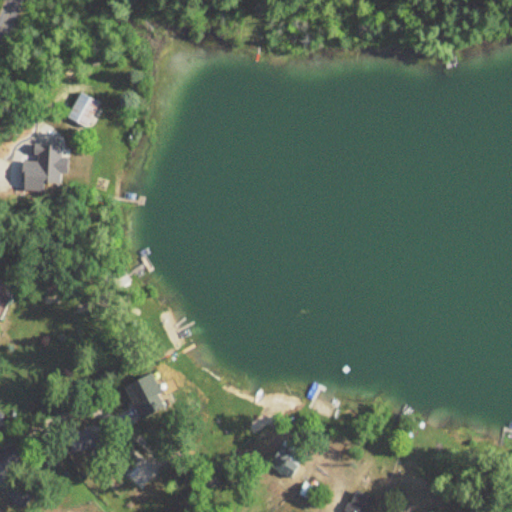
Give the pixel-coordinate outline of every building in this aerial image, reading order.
[(99,103),(79,92),(65,117),(84,128),(99,103)] [(138,419),(165,407),(149,372),(122,384),(138,419)] [(68,450),(87,450),(87,432),(68,432),(68,450)] [(266,465),(288,479),(304,455),(283,441),(266,465)] [(152,477),(120,445),(106,459),(138,491),(152,477)] [(297,495),(313,501),(318,489),(302,482),(297,495)] [(367,511),(374,500),(355,490),(342,511),(367,511)]
